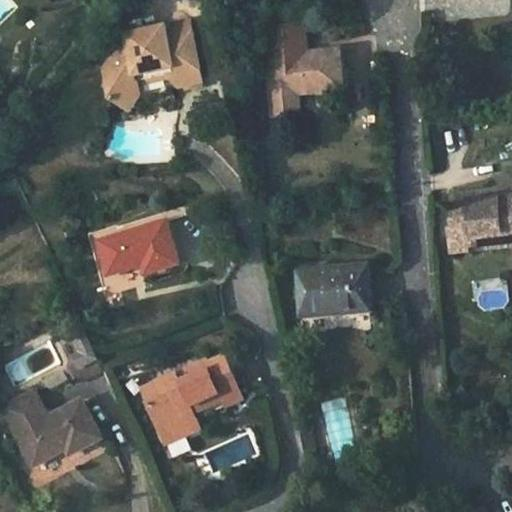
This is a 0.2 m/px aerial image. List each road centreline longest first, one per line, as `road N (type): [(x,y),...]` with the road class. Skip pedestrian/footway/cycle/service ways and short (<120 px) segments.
road 1 (residential): [(392,9),(424,410),(442,489)]
road 2 (residential): [(244,278),(289,470),(282,498),(264,511)]
